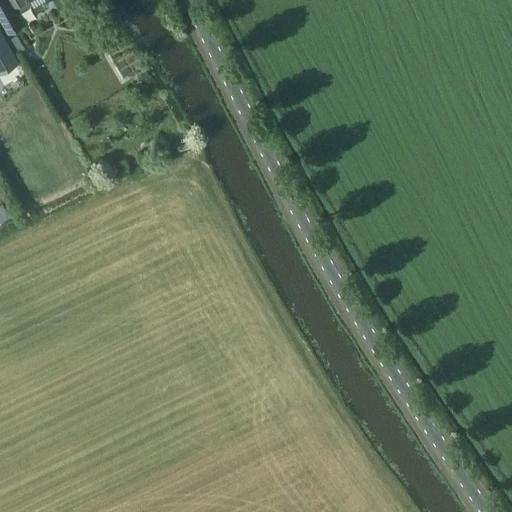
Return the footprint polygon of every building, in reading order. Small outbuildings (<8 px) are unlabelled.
[(0,0),(0,18),(8,33),(24,24),(17,12),(31,3),(29,0),(0,0)] [(87,0),(72,0),(80,14),(92,7),(87,0)] [(0,28),(0,72),(19,61),(0,28)] [(20,36),(13,40),(19,51),(26,47),(20,36)] [(36,89),(22,98),(28,109),(43,100),(36,89)] [(2,204),(0,204),(0,221),(9,217),(2,204)]
